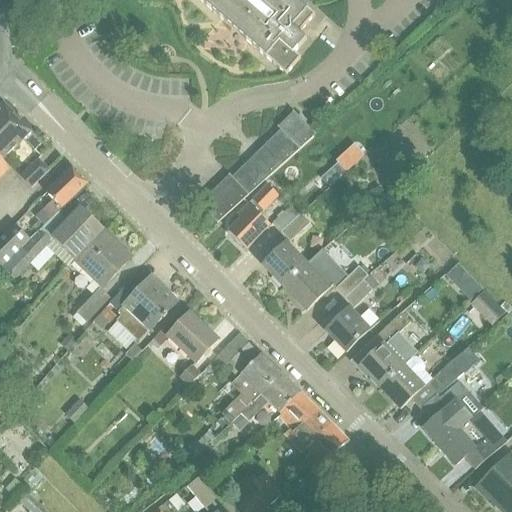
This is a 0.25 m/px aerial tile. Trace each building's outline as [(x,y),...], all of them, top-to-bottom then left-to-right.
[(198,0),(226,24),(229,21),(247,36),(244,39),(285,76),(300,58),(294,53),(306,39),(299,33),(314,15),(296,0),(198,0)] [(483,2),(476,8),(497,31),(504,26),(483,2)] [(355,50),(367,61),(378,50),(366,38),(355,50)] [(4,104),(0,107),(0,157),(3,161),(24,141),(34,152),(43,143),(4,104)] [(356,111),(336,128),(342,134),(361,118),(356,111)] [(216,224),(316,135),(293,112),(277,128),(280,131),(232,178),(229,175),(198,205),(216,224)] [(336,164),(346,174),(364,158),(355,147),(336,164)] [(3,161),(0,157),(0,179),(10,169),(3,161)] [(31,188),(49,171),(38,160),(20,177),(31,188)] [(287,196),(302,181),(288,168),(274,182),(287,196)] [(45,226),(59,212),(88,184),(72,169),(47,194),(54,201),(36,218),(40,221),(45,226)] [(240,219),(228,232),(236,239),(234,242),(240,248),(243,246),(246,250),(269,227),(257,215),(268,204),(277,195),(267,186),(259,194),(237,216),(240,219)] [(378,186),(369,194),(374,200),(383,192),(378,186)] [(280,233),(299,216),(291,207),(272,224),(280,233)] [(80,208),(68,221),(52,238),(54,239),(74,259),(102,229),(80,208)] [(280,233),(289,243),(310,224),(301,214),(299,216),(280,233)] [(40,221),(32,228),(37,234),(43,228),(45,226),(40,221)] [(0,265),(2,268),(31,240),(16,226),(0,241),(0,265)] [(31,240),(2,268),(15,280),(54,239),(52,238),(43,228),(37,234),(31,240)] [(131,257),(102,229),(74,259),(103,286),(131,257)] [(283,288),(306,265),(285,244),(262,266),(283,288)] [(322,250),(306,265),(283,288),(306,312),(332,287),(344,299),(368,277),(358,267),(348,278),(322,250)] [(138,342),(177,302),(151,277),(143,285),(134,277),(109,304),(121,315),(116,320),(138,342)] [(372,291),(363,282),(344,299),(353,309),(372,291)] [(86,322),(110,297),(101,288),(77,313),(86,322)] [(348,310),(325,332),(346,354),(369,331),(377,324),(367,314),(359,321),(348,310)] [(196,365),(219,342),(190,314),(167,337),(196,365)] [(383,347),(360,368),(368,376),(380,389),(411,359),(417,353),(399,334),(410,324),(400,314),(376,337),(375,338),(383,347)] [(99,315),(91,323),(100,332),(108,324),(99,315)] [(160,333),(152,341),(158,347),(166,339),(160,333)] [(235,375),(258,353),(241,336),(218,359),(235,375)] [(68,337),(59,346),(66,352),(75,342),(68,337)] [(132,364),(142,352),(134,346),(124,357),(132,364)] [(242,395),(221,414),(224,417),(231,424),(232,423),(233,423),(241,415),(261,394),(280,376),(271,367),(271,366),(262,356),(232,385),(242,395)] [(380,389),(400,410),(426,385),(431,380),(423,371),(424,368),(423,364),(420,362),(417,359),(414,358),(411,359),(380,389)] [(451,362),(426,385),(436,396),(463,375),(463,374),(451,362)] [(180,378),(190,387),(201,375),(191,366),(180,378)] [(261,394),(241,415),(233,423),(240,431),(269,404),(281,416),(303,397),(280,376),(261,394)] [(459,383),(439,399),(436,396),(419,411),(430,423),(422,430),(438,449),(473,418),(482,410),(459,383)] [(281,416),(279,418),(290,430),(283,436),(288,441),(294,435),(318,412),(303,396),(303,397),(281,416)] [(65,416),(76,426),(89,411),(78,401),(65,416)] [(294,435),(288,441),(300,454),(307,448),(308,450),(332,427),(318,412),(294,435)] [(500,448),(473,418),(438,449),(455,467),(464,459),(474,471),(500,448)] [(321,465),(347,442),(332,427),(308,450),(321,465)] [(209,433),(193,448),(199,454),(215,439),(211,435),(209,433)] [(511,511),(511,459),(508,456),(476,488),(499,511),(511,511)] [(34,475),(25,485),(32,491),(41,482),(34,475)] [(230,493),(241,507),(260,492),(271,484),(264,476),(258,481),(255,476),(250,480),(249,478),(230,493)] [(224,511),(199,479),(187,489),(205,511),(209,511),(211,511),(224,511)] [(271,484),(260,492),(270,506),(281,497),(271,484)] [(241,511),(261,511),(270,506),(260,492),(241,507),(239,509),(241,511)] [(27,511),(44,511),(26,494),(18,501),(27,511)]
